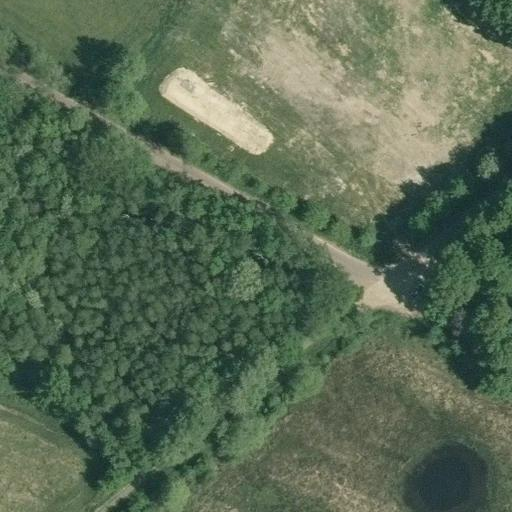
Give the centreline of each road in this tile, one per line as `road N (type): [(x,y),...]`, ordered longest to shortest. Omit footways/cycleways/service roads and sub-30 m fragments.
road 1 (unclassified): [(389,280),(0,66)]
road 2 (track): [(126,511),(366,314),(389,280)]
road 3 (unclassified): [(389,280),(511,187)]
